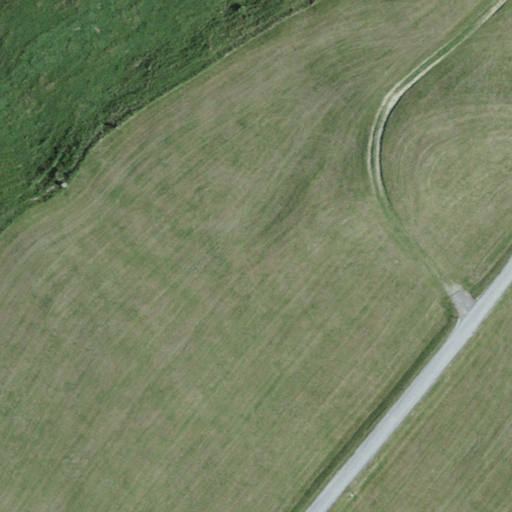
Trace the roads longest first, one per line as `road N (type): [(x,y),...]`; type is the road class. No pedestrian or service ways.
road 1 (track): [(498,0),(403,88),(383,113),(373,145),(373,179),(395,229),(474,318)]
road 2 (unclassified): [(317,511),(511,272)]
